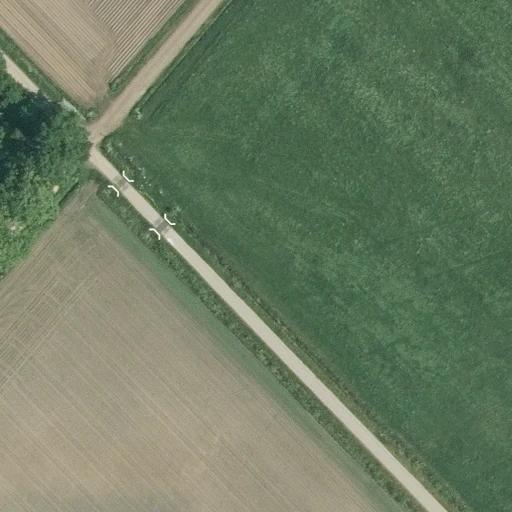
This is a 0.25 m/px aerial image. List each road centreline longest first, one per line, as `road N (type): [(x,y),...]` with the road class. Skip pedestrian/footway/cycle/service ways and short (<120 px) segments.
road 1 (unclassified): [(435,511),(0,62)]
road 2 (track): [(0,240),(210,0)]
